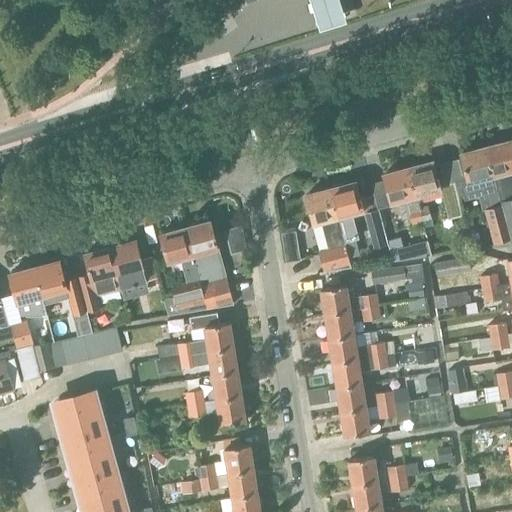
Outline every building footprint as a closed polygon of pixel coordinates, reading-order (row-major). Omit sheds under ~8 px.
[(340,0),(311,0),(320,27),(347,19),(340,0)] [(488,147),(485,148),(492,174),(493,174),(496,186),(500,201),(511,197),(511,180),(509,170),(511,169),(511,146),(510,141),(498,144),(497,142),(488,145),(488,147)] [(466,176),(451,180),(461,216),(465,215),(461,198),(463,197),(464,200),(478,196),(479,199),(489,196),(491,208),(501,205),(500,201),(496,186),(493,174),(492,174),(485,148),(460,154),(466,176)] [(433,162),(408,169),(415,195),(422,221),(431,219),(428,205),(420,206),(416,195),(440,189),(433,162)] [(408,169),(383,175),(390,202),(406,197),(412,223),(422,221),(415,195),(408,169)] [(440,183),(450,219),(461,216),(451,180),(440,183)] [(356,182),(331,189),(338,215),(349,256),(361,252),(357,241),(361,240),(353,211),(363,208),(356,182)] [(331,189),(305,196),(313,222),(326,219),(333,246),(318,250),(324,271),(350,263),(348,256),(349,256),(338,215),(331,189)] [(511,239),(511,197),(500,201),(501,205),(511,240),(511,239)] [(495,244),(511,240),(501,205),(491,208),(486,209),(495,244)] [(390,210),(377,210),(378,236),(391,235),(390,210)] [(373,212),(357,215),(362,240),(378,237),(373,212)] [(210,221),(184,228),(191,254),(197,280),(200,279),(207,308),(234,304),(218,247),(217,247),(210,221)] [(184,228),(160,234),(167,261),(180,257),(184,273),(187,273),(189,282),(173,286),(176,297),(165,299),(169,314),(180,312),(207,308),(200,279),(197,280),(191,254),(184,228)] [(135,240),(109,248),(116,274),(119,288),(158,277),(152,255),(140,259),(135,240)] [(407,259),(424,256),(421,242),(404,246),(407,259)] [(89,274),(78,276),(86,309),(99,306),(96,294),(119,288),(116,274),(109,248),(84,255),(89,274)] [(438,276),(473,271),(471,258),(437,262),(438,276)] [(60,261),(34,268),(41,295),(67,288),(73,313),(86,309),(78,276),(77,273),(64,277),(60,261)] [(371,270),(373,284),(407,278),(404,265),(371,270)] [(34,268),(9,274),(20,315),(46,315),(44,306),(41,295),(34,268)] [(480,275),(482,288),(500,285),(497,272),(480,275)] [(511,307),(511,282),(511,283),(511,282),(500,285),(482,288),(484,300),(503,297),(505,309),(511,307)] [(321,289),(325,314),(349,310),(365,308),(380,306),(377,290),(362,292),(363,295),(347,297),(345,285),(321,289)] [(0,328),(9,326),(2,298),(0,298),(0,328)] [(389,316),(422,313),(420,298),(388,302),(389,316)] [(381,315),(380,306),(365,308),(366,317),(381,315)] [(349,310),(325,314),(329,338),(353,334),(349,310)] [(159,357),(168,356),(179,355),(194,353),(208,351),(233,347),(229,322),(219,324),(217,312),(189,316),(194,340),(158,346),(159,357)] [(26,319),(10,323),(16,346),(33,342),(26,319)] [(490,325),(492,336),(509,333),(507,322),(490,325)] [(104,329),(110,353),(122,350),(117,326),(115,327),(104,329)] [(95,332),(100,355),(110,353),(104,329),(95,332)] [(84,334),(90,358),(100,355),(95,332),(84,334)] [(511,347),(509,333),(492,336),(494,349),(511,347)] [(73,337),(79,360),(90,358),(84,334),(73,337)] [(353,335),(329,338),(333,363),(389,353),(387,340),(372,342),(372,343),(369,344),(369,343),(355,345),(353,335)] [(62,340),(68,363),(79,360),(73,337),(62,340)] [(62,340),(50,343),(56,366),(57,366),(68,363),(62,340)] [(36,371),(56,366),(50,343),(49,343),(49,341),(30,346),(36,371)] [(12,349),(17,383),(35,380),(30,347),(12,349)] [(210,363),(212,375),(237,371),(233,347),(208,351),(194,353),(179,355),(168,356),(169,362),(180,360),(181,367),(210,363)] [(507,349),(487,353),(490,373),(511,370),(507,349)] [(433,350),(416,352),(418,364),(435,362),(433,350)] [(389,353),(333,363),(337,387),(361,383),(359,370),(390,365),(389,353)] [(4,361),(0,361),(0,391),(12,388),(4,361)] [(511,370),(498,373),(500,384),(511,382),(511,370)] [(237,371),(212,375),(216,399),(241,395),(237,371)] [(425,378),(428,394),(441,392),(438,376),(425,378)] [(465,376),(449,379),(451,393),(467,390),(465,376)] [(511,396),(511,382),(500,384),(502,398),(511,396)] [(361,383),(337,387),(341,411),(365,407),(361,383)] [(185,391),(187,404),(206,401),(204,388),(185,391)] [(392,389),(377,391),(379,405),(394,403),(392,389)] [(93,393),(56,403),(67,443),(78,483),(85,511),(125,511),(115,472),(104,433),(93,393)] [(206,401),(187,404),(189,417),(207,414),(207,413),(218,412),(220,424),(245,420),(241,395),(216,399),(206,401)] [(396,414),(392,415),(393,422),(409,419),(406,401),(394,403),(396,414)] [(394,403),(379,405),(381,417),(396,414),(394,403)] [(345,436),(369,432),(365,407),(341,411),(345,436)] [(136,425),(134,416),(123,418),(125,427),(136,425)] [(137,434),(136,425),(125,427),(127,436),(137,434)] [(228,472),(253,468),(249,443),(224,448),(226,460),(197,465),(199,477),(217,474),(228,472)] [(505,473),(511,472),(511,462),(511,459),(511,456),(511,455),(511,446),(494,449),(496,461),(503,460),(505,473)] [(374,455),(348,459),(352,484),(377,480),(376,467),(374,455)] [(404,463),(387,466),(389,478),(407,475),(404,463)] [(257,493),(253,468),(228,472),(230,485),(232,497),(257,493)] [(37,491),(52,485),(47,471),(32,477),(37,491)] [(219,487),(217,474),(199,477),(181,481),(183,493),(219,487)] [(409,488),(407,475),(389,478),(391,491),(409,488)] [(377,480),(352,484),(356,508),(381,504),(377,480)] [(259,511),(257,493),(232,497),(234,509),(213,511),(259,511)]
